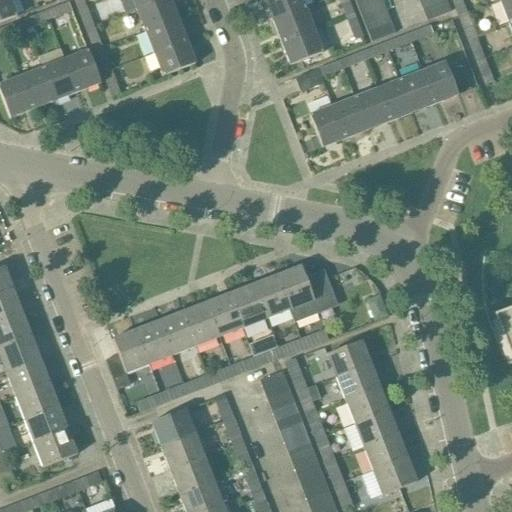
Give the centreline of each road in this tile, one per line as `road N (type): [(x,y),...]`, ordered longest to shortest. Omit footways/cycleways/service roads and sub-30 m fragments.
road 1 (residential): [(143,511),(28,209),(25,165)]
road 2 (residential): [(471,480),(429,300),(408,257)]
road 3 (residential): [(408,257),(353,229),(208,200)]
road 4 (residential): [(208,200),(235,61),(214,0)]
road 5 (residential): [(208,200),(25,165)]
road 6 (residential): [(408,257),(456,141),(511,120)]
